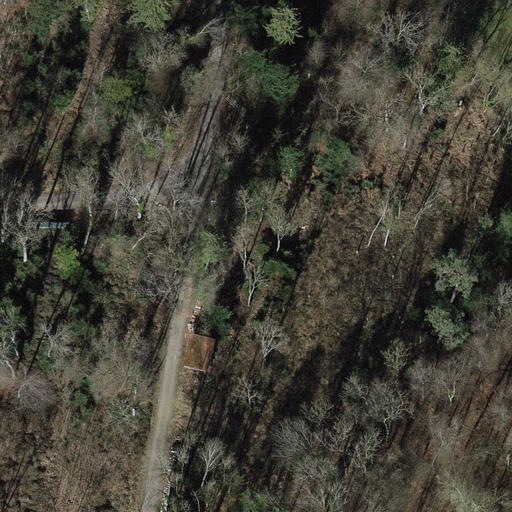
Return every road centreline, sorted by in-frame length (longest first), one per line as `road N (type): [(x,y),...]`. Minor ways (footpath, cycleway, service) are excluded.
road 1 (track): [(173,511),(229,191),(230,0)]
road 2 (track): [(229,191),(0,206)]
